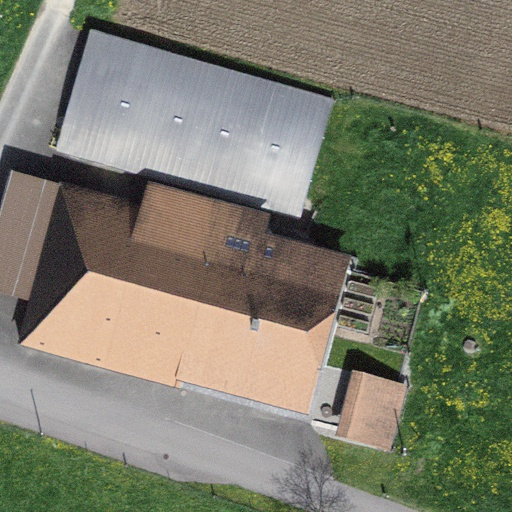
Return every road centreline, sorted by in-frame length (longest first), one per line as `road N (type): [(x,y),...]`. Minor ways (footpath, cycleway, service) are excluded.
road 1 (residential): [(349,511),(0,383)]
road 2 (track): [(58,0),(0,121)]
